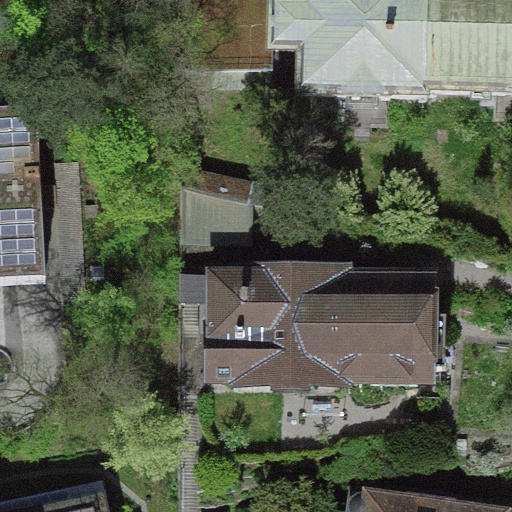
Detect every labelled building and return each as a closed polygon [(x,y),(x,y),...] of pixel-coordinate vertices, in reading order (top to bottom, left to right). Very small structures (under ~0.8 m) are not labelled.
[(271,3),(273,3),(272,0),(183,0),(183,109),(216,110),(217,73),(274,74),(274,53),(270,53),(271,3)] [(424,100),(426,0),(301,0),(302,4),(273,3),(271,3),(270,53),(274,53),(274,74),(273,89),(299,89),(299,97),(319,97),(319,112),(336,112),(336,126),(388,127),(389,99),(424,100)] [(511,0),(426,0),(424,100),(427,100),(427,94),(511,95),(511,0)] [(0,278),(41,276),(33,105),(0,106),(0,278)] [(218,178),(185,171),(185,191),(247,205),(252,185),(218,178)] [(247,208),(183,194),(182,241),(214,242),(245,242),(245,233),(266,233),(267,211),(247,206),(247,208)] [(210,279),(199,279),(198,305),(210,305),(209,382),(240,382),(240,385),(342,386),(342,384),(371,384),(371,386),(418,386),(418,371),(443,371),(443,323),(434,323),(434,284),(418,284),(418,281),(341,281),(341,278),(286,278),(210,278),(210,279)] [(108,511),(102,481),(0,502),(0,511),(108,511)] [(511,511),(363,491),(360,511),(511,511)]
